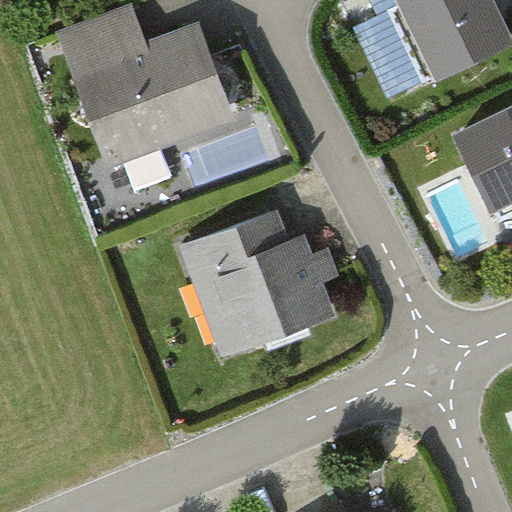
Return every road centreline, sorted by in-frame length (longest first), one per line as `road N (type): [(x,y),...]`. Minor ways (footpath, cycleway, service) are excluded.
road 1 (residential): [(436,374),(258,0)]
road 2 (residential): [(436,374),(92,511)]
road 3 (residential): [(436,374),(489,511)]
